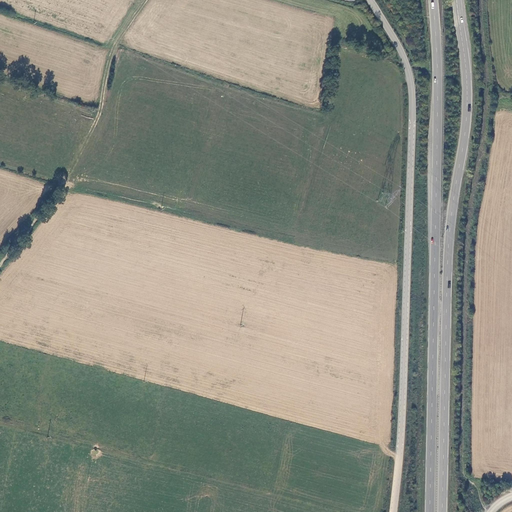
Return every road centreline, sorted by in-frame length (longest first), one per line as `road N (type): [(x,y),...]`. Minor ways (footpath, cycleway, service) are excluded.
road 1 (unclassified): [(370,0),(405,61),(412,97),(393,511)]
road 2 (trunk): [(442,511),(449,248),(468,107),(456,0)]
road 3 (trunk): [(432,0),(438,135),(429,511)]
road 4 (track): [(0,265),(63,184),(96,120),(115,46),(144,0)]
